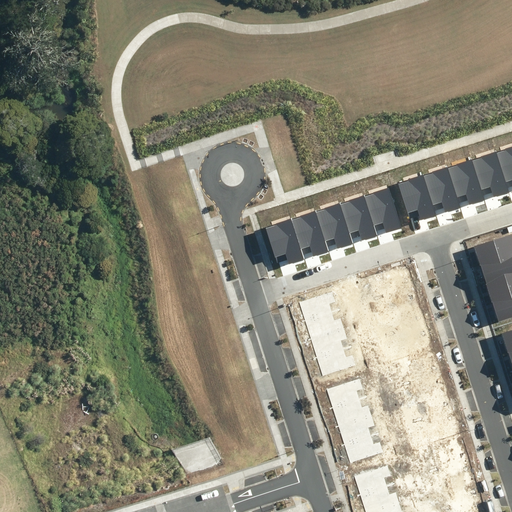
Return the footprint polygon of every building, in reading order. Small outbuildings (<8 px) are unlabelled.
[(506,150),(497,153),(508,188),(511,186),(511,146),(506,149),(506,150)] [(482,158),(473,161),(484,195),(492,193),(494,197),(510,192),(508,188),(497,153),(496,152),(481,157),(482,158)] [(458,166),(449,169),(460,203),(469,200),(470,205),(485,200),(484,195),(473,161),(472,159),(457,164),(458,166)] [(433,174),(424,177),(435,211),(444,208),(446,212),(461,208),(460,203),(449,169),(448,167),(433,172),(433,174)] [(408,182),(398,185),(409,219),(419,216),(421,220),(436,215),(435,211),(424,177),(423,175),(408,180),(408,182)] [(374,194),(365,197),(376,231),(385,228),(386,233),(402,228),(389,187),(373,192),(374,194)] [(350,202),(341,205),(352,239),(360,236),(362,241),(378,236),(376,231),(365,197),(364,195),(349,200),(350,202)] [(326,210),(316,213),(327,247),(336,244),(338,248),(353,243),(352,239),(341,205),(340,203),(325,208),(326,210)] [(301,218),(292,220),(303,255),(312,252),(314,256),(329,251),(327,247),(316,213),(316,211),(300,216),(301,218)] [(276,225),(266,229),(277,263),(287,259),(289,264),(304,259),(303,255),(292,220),(291,219),(276,224),(276,225)] [(511,255),(511,234),(474,247),(480,265),(511,255)] [(511,274),(511,255),(480,265),(486,283),(511,274)] [(511,295),(511,274),(486,283),(492,302),(511,295)] [(511,318),(511,295),(492,302),(499,323),(511,318)] [(511,350),(511,330),(502,333),(508,352),(511,350)]
